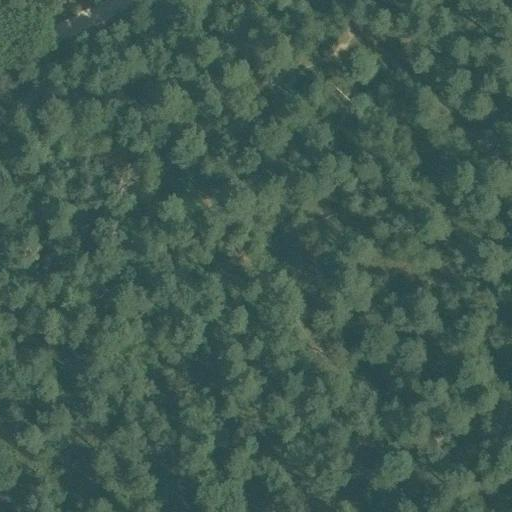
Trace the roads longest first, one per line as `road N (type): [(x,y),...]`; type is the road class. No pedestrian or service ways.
road 1 (track): [(259,511),(346,457),(359,442),(362,415),(223,231),(206,193),(203,156),(225,112),(347,42),(349,13)]
road 2 (track): [(349,13),(511,179)]
road 3 (unknown): [(0,62),(129,0)]
